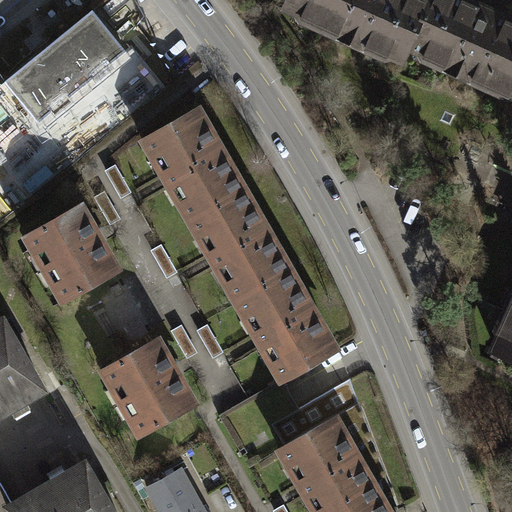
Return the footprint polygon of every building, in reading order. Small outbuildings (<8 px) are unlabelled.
[(425,0),(285,0),(278,16),(404,70),(408,60),(423,25),(418,23),(428,1),(425,0)] [(461,0),(427,0),(428,1),(418,23),(423,25),(408,60),(511,105),(511,21),(502,17),(461,0)] [(53,40),(5,78),(37,117),(50,107),(54,112),(71,98),(67,94),(92,74),(96,78),(114,64),(112,61),(124,52),(91,10),(53,40)] [(203,108),(142,143),(165,183),(211,262),(257,343),(283,388),(344,353),(203,108)] [(86,205),(25,237),(62,305),(123,273),(104,238),(86,205)] [(511,299),(486,358),(511,369),(511,299)] [(6,321),(0,324),(0,422),(48,396),(6,321)] [(161,340),(102,373),(139,441),(199,408),(179,371),(161,340)] [(395,511),(342,417),(278,453),(300,492),(311,511),(395,511)] [(119,511),(90,462),(8,509),(9,511),(119,511)] [(156,511),(196,511),(204,508),(185,475),(148,497),(156,511)]
